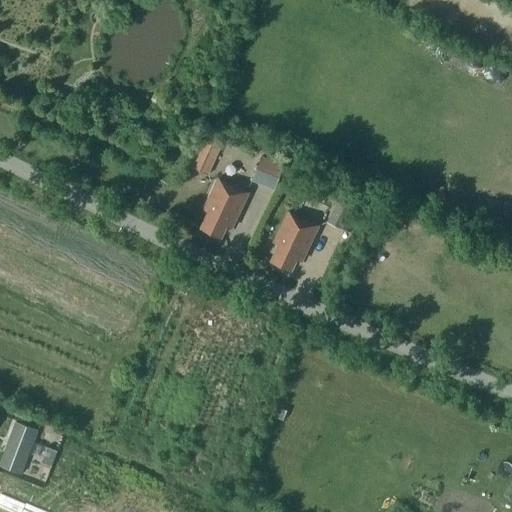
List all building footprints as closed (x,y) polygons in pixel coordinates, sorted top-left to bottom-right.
[(199,156),(214,163),(222,145),(208,138),(199,156)] [(275,189),(285,165),(262,156),(252,180),(275,189)] [(221,236),(227,223),(234,226),(249,192),(219,178),(205,208),(211,211),(203,227),(221,236)] [(333,181),(328,191),(339,196),(344,186),(333,181)] [(339,196),(327,221),(342,229),(354,204),(339,196)] [(319,225),(289,211),(275,241),(281,244),(273,260),(291,269),(297,256),(304,259),(319,225)] [(0,462),(0,465),(22,474),(38,430),(15,421),(0,462)]
